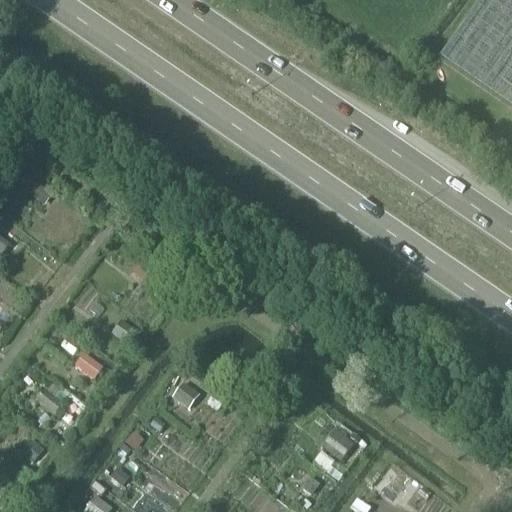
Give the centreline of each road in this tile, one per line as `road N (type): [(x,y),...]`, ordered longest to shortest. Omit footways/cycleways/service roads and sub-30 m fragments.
road 1 (primary): [(40,0),(511,324)]
road 2 (primary): [(511,238),(166,0)]
